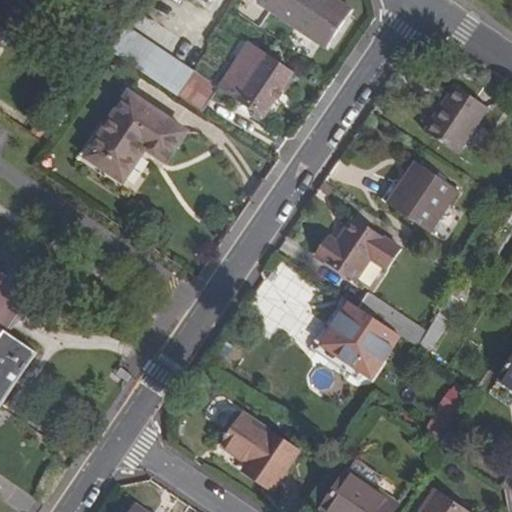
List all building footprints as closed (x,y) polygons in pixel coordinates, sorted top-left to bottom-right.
[(331,0),(257,0),(256,3),(323,47),(348,11),(331,0)] [(189,77),(192,73),(125,28),(110,52),(176,97),(189,77)] [(249,42),(220,84),(265,114),(293,72),(249,42)] [(176,97),(200,113),(213,93),(189,77),(176,97)] [(452,89),(422,135),(455,156),(485,112),(452,89)] [(172,124),(130,96),(88,157),(123,180),(145,147),(153,152),(172,124)] [(36,124),(29,134),(46,145),(53,135),(36,124)] [(184,132),(172,124),(153,152),(165,160),(184,132)] [(458,190),(416,161),(387,204),(429,233),(449,203),(458,190)] [(400,250),(383,239),(353,219),(337,243),(331,239),(321,256),(356,280),(372,257),(389,268),(400,250)] [(321,256),(331,239),(327,237),(317,254),(321,256)] [(0,404),(2,406),(37,352),(7,331),(37,285),(11,268),(6,275),(0,271),(0,404)] [(357,305),(393,330),(399,334),(408,319),(367,291),(357,305)] [(353,302),(345,296),(311,345),(350,373),(356,365),(324,343),(353,302)] [(364,371),(393,330),(357,305),(353,302),(324,343),(356,365),(364,371)] [(437,352),(453,317),(442,312),(426,347),(437,352)] [(426,330),(408,319),(399,334),(416,346),(426,330)] [(133,334),(125,346),(131,350),(140,338),(133,334)] [(511,355),(497,377),(511,387),(511,355)] [(227,439),(244,414),(232,405),(222,411),(216,419),(215,430),(227,439)] [(227,439),(224,443),(251,461),(245,469),(273,488),(299,450),(245,413),(244,414),(227,439)] [(356,457),(347,469),(374,488),(382,475),(356,457)] [(347,469),(324,504),(335,511),(392,511),(398,504),(374,488),(347,469)] [(462,511),(433,492),(419,511),(462,511)]
